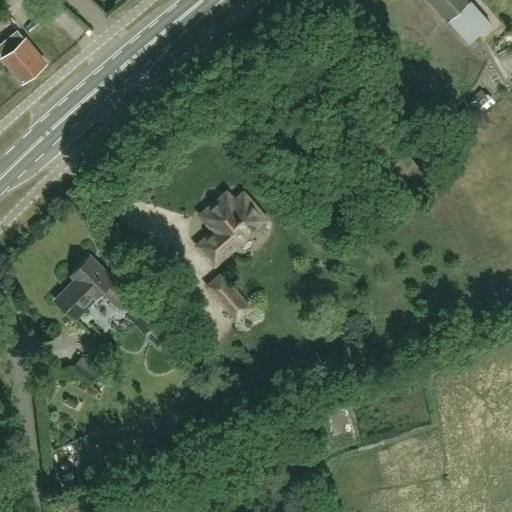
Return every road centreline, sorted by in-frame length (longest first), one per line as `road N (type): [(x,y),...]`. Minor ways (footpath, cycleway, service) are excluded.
road 1 (primary): [(0,180),(204,0)]
road 2 (unclassified): [(34,511),(16,359),(0,314)]
